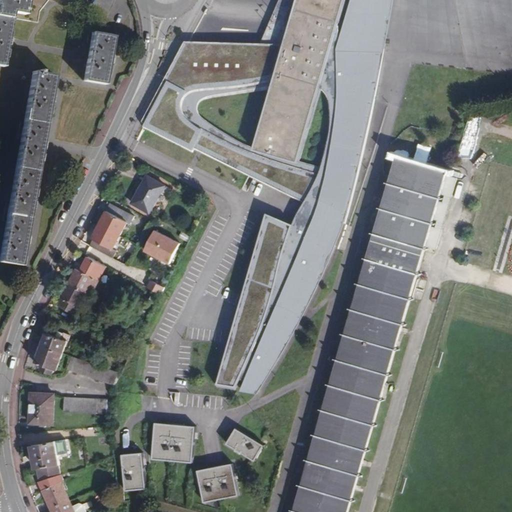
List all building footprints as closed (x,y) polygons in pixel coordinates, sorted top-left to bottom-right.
[(0,0),(0,66),(3,67),(6,46),(7,42),(8,37),(11,19),(12,12),(25,14),(27,0),(0,0)] [(190,511),(280,511),(355,253),(384,153),(449,172),(467,111),(511,102),(511,0),(204,0),(124,156),(211,202),(110,414),(119,494),(190,511)] [(110,59),(114,37),(100,35),(92,33),(89,54),(88,58),(84,81),(105,84),(110,59)] [(54,76),(33,72),(0,257),(0,262),(20,266),(25,240),(33,194),(41,146),(49,99),(54,76)] [(348,511),(411,298),(447,174),(398,159),(369,259),(295,511),(348,511)] [(148,176),(132,204),(150,214),(166,186),(148,176)] [(131,224),(135,217),(112,204),(108,212),(93,238),(94,239),(90,246),(113,258),(117,251),(114,250),(129,223),(131,224)] [(171,264),(182,244),(157,231),(146,251),(171,264)] [(78,268),(70,283),(88,293),(94,296),(102,281),(100,280),(107,266),(89,256),(82,270),(78,268)] [(152,282),(148,289),(162,297),(166,289),(152,282)] [(88,293),(70,283),(58,305),(76,315),(88,293)] [(46,333),(42,346),(64,353),(68,341),(46,333)] [(64,353),(42,346),(36,363),(44,365),(42,371),(53,375),(55,370),(57,371),(64,353)] [(68,369),(116,385),(122,373),(73,356),(68,369)] [(54,424),(55,395),(32,393),(30,423),(54,424)] [(64,412),(110,414),(109,399),(65,398),(64,412)] [(38,470),(40,481),(61,475),(59,466),(61,466),(56,441),(32,446),(36,470),(38,470)] [(39,482),(51,509),(71,501),(62,483),(64,481),(61,475),(40,481),(39,482)] [(75,511),(71,501),(51,509),(52,511),(75,511)]
